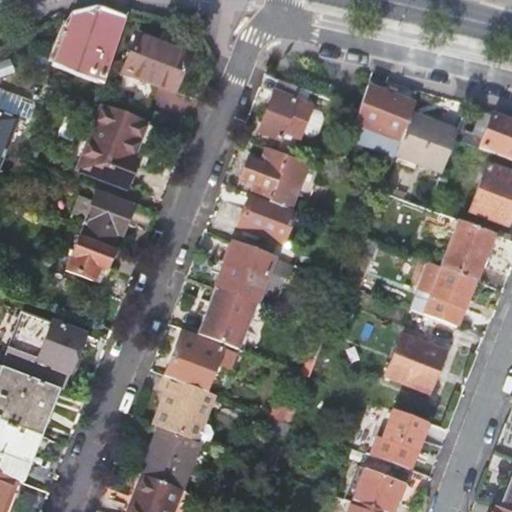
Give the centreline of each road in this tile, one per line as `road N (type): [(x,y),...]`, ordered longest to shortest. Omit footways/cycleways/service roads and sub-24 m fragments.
road 1 (residential): [(74,511),(253,35),(277,22)]
road 2 (residential): [(277,22),(511,82)]
road 3 (residential): [(443,511),(511,335)]
road 4 (secondary): [(393,0),(511,29)]
